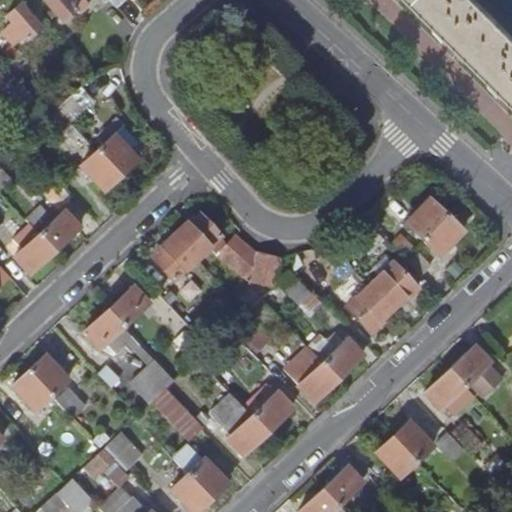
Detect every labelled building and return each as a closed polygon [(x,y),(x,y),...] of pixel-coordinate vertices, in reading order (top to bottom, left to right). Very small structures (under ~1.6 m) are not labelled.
[(43,0),(63,21),(77,9),(81,13),(90,5),(85,0),(43,0)] [(127,0),(108,0),(116,9),(127,0)] [(511,36),(475,0),(408,0),(511,103),(511,36)] [(20,5),(7,17),(14,24),(5,33),(15,43),(24,35),(28,39),(41,28),(20,5)] [(0,96),(9,89),(0,78),(0,96)] [(48,112),(32,93),(22,83),(11,93),(37,122),(48,112)] [(92,97),(79,83),(57,104),(54,106),(67,120),(92,97)] [(48,112),(52,116),(83,149),(90,144),(67,120),(54,106),(48,112)] [(52,116),(48,112),(37,122),(41,126),(52,116)] [(132,156),(115,139),(126,129),(117,120),(100,136),(107,144),(98,153),(121,177),(137,162),(132,156)] [(142,147),(126,129),(115,139),(132,156),(142,147)] [(107,144),(100,136),(99,135),(90,144),(98,153),(107,144)] [(98,153),(90,144),(83,149),(75,157),(84,166),(98,153)] [(121,177),(98,153),(84,166),(82,168),(95,181),(106,192),(121,177)] [(95,181),(82,168),(74,176),(86,189),(95,181)] [(71,197),(55,179),(41,191),(58,209),(71,197)] [(408,227),(424,242),(440,257),(464,232),(448,217),(432,202),(408,227)] [(80,231),(65,213),(53,223),(42,209),(27,222),(33,228),(41,236),(56,253),(80,231)] [(27,222),(17,210),(0,224),(0,228),(15,245),(33,228),(27,222)] [(222,238),(200,216),(188,226),(187,225),(175,235),(198,259),(210,249),(222,238)] [(381,239),(361,218),(348,230),(373,256),(381,249),(376,243),(381,239)] [(41,236),(33,228),(15,245),(10,249),(16,257),(31,275),(56,253),(41,236)] [(198,259),(175,235),(162,247),(163,248),(153,258),(183,291),(209,269),(198,259)] [(282,261),(262,255),(241,237),(230,247),(218,257),(231,270),(248,285),(249,286),(253,283),(274,289),(282,261)] [(230,247),(222,238),(210,249),(218,257),(230,247)] [(408,302),(419,292),(394,265),(371,287),(393,311),(406,299),(408,302)] [(0,289),(11,280),(10,278),(0,267),(0,289)] [(316,293),(294,271),(279,286),(300,308),(316,293)] [(393,311),(371,287),(348,308),(372,334),(384,324),(381,322),(393,311)] [(152,316),(144,307),(147,304),(132,288),(108,311),(132,335),(152,316)] [(279,319),(262,301),(253,309),(250,313),(232,330),(257,357),(273,342),(265,333),(279,319)] [(132,335),(108,311),(84,333),(99,349),(106,342),(120,357),(128,350),(136,355),(149,369),(143,375),(162,395),(167,391),(176,382),(132,335)] [(343,343),(336,335),(326,344),(321,339),(309,350),(322,364),(343,343)] [(363,357),(347,341),(343,343),(322,364),(338,380),(363,357)] [(219,355),(212,348),(198,361),(205,368),(219,355)] [(489,364),(473,348),(449,371),(474,397),(478,402),(500,381),(486,367),(489,364)] [(338,380),(322,364),(309,350),(289,368),(301,382),(298,386),(315,403),(338,380)] [(68,381),(45,356),(28,372),(51,397),(68,381)] [(474,397),(449,371),(425,394),(441,411),(445,407),(453,416),(474,397)] [(51,397),(28,372),(11,388),(34,413),(51,397)] [(290,411),(267,388),(245,409),(268,433),(290,411)] [(89,407),(73,390),(58,403),(72,417),(74,420),(89,407)] [(202,428),(195,420),(167,391),(162,395),(153,404),(189,442),(203,428),(202,428)] [(268,433),(245,409),(231,395),(211,413),(231,436),(229,439),(244,455),(268,433)] [(72,417),(58,403),(47,413),(60,428),(72,417)] [(209,422),(202,414),(195,420),(202,428),(203,428),(209,422)] [(431,449),(410,425),(393,439),(416,463),(431,449)] [(485,448),(464,426),(452,438),(467,453),(472,460),(485,448)] [(61,452),(42,431),(28,444),(48,464),(61,452)] [(144,456),(122,433),(113,442),(108,446),(130,470),(144,456)] [(113,442),(106,434),(96,443),(104,450),(108,446),(113,442)] [(467,453),(452,438),(450,435),(439,446),(455,464),(467,453)] [(104,450),(96,443),(90,437),(66,460),(80,474),(90,464),(104,450)] [(24,474),(0,446),(0,444),(3,442),(0,438),(0,487),(4,492),(24,474)] [(416,463),(393,439),(377,454),(399,479),(416,463)] [(228,484),(204,458),(201,461),(187,446),(175,457),(189,473),(187,475),(210,500),(228,484)] [(145,493),(104,450),(90,464),(102,477),(105,474),(133,504),(145,493)] [(510,469),(500,458),(484,472),(494,483),(510,469)] [(362,484),(347,469),(322,493),(337,508),(362,484)] [(197,511),(210,500),(187,475),(171,490),(191,511),(197,511)] [(96,501),(75,478),(72,481),(94,504),(96,501)] [(85,511),(94,504),(72,481),(67,485),(40,510),(42,511),(85,511)] [(341,511),(337,508),(322,493),(301,511),(341,511)]
